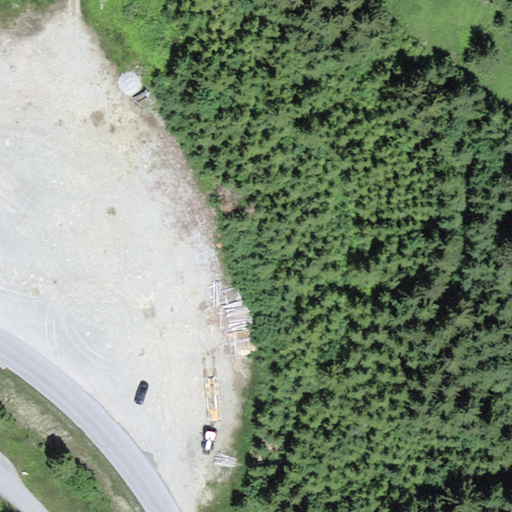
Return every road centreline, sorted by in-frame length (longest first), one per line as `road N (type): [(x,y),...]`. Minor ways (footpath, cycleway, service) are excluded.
road 1 (track): [(86,411),(97,275),(94,204),(70,101),(71,0)]
road 2 (unclassified): [(156,511),(86,411),(0,351)]
